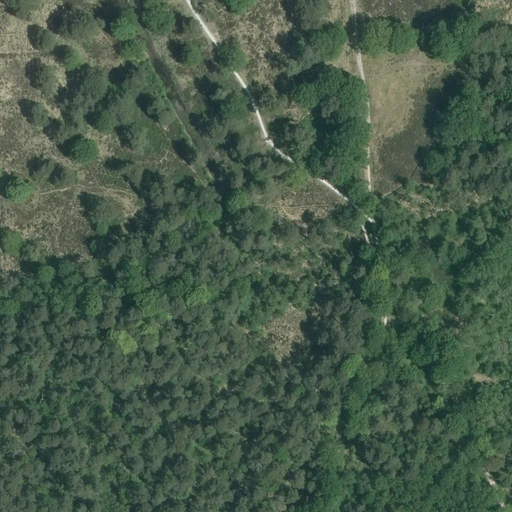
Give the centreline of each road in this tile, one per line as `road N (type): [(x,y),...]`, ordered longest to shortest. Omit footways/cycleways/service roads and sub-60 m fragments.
road 1 (track): [(381,262),(398,310),(313,511)]
road 2 (track): [(398,310),(451,392),(504,511)]
road 3 (track): [(353,0),(368,108),(368,199)]
